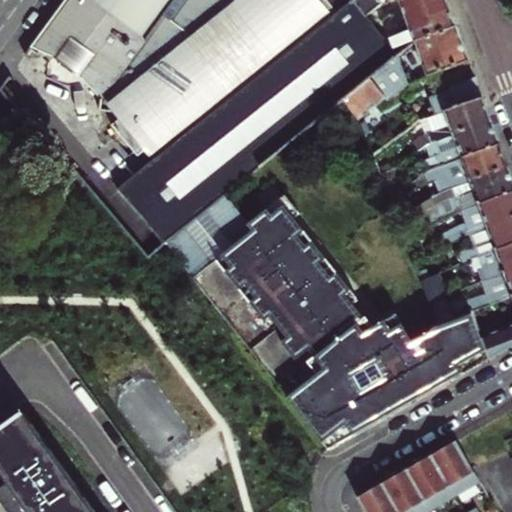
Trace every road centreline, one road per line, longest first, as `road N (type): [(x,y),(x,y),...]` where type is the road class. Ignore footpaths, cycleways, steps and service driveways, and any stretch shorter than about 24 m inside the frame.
road 1 (residential): [(511,373),(337,477),(329,493),(334,511)]
road 2 (residential): [(145,511),(28,351),(0,373)]
